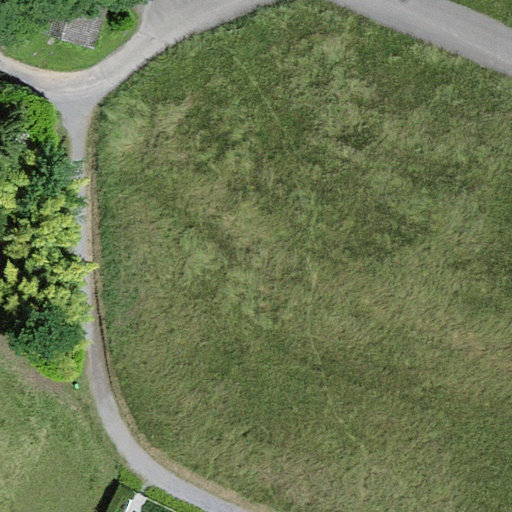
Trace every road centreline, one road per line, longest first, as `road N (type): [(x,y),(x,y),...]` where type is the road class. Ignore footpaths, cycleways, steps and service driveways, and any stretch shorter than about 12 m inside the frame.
road 1 (track): [(76,105),(195,0)]
road 2 (residential): [(377,0),(511,55)]
